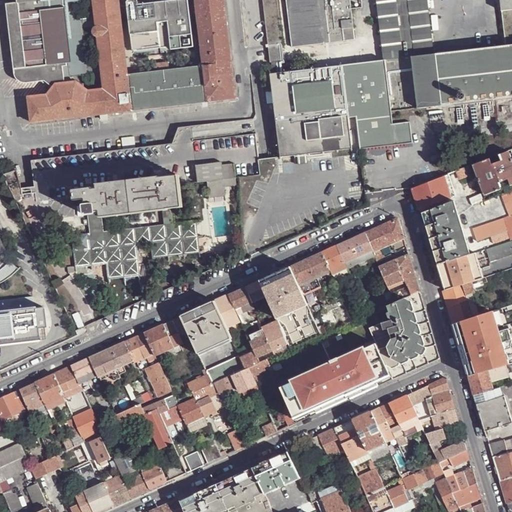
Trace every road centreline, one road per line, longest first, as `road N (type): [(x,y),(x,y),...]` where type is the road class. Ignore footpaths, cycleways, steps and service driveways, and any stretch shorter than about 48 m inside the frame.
road 1 (unclassified): [(0,386),(392,207),(404,208),(452,363)]
road 2 (unclassified): [(123,511),(452,363)]
road 3 (unclassified): [(452,363),(493,511)]
